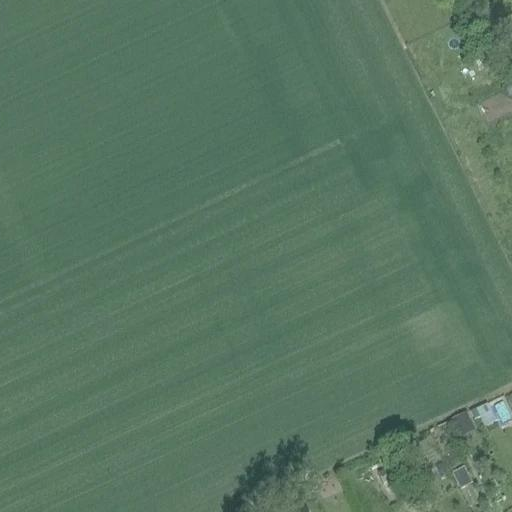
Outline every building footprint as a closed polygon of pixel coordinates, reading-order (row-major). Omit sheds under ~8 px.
[(495,423),(487,406),(476,411),(484,428),(495,423)] [(480,419),(476,411),(476,410),(470,413),(474,422),(480,419)] [(460,439),(475,431),(465,413),(450,421),(460,439)] [(460,490),(471,484),(463,468),(452,474),(460,490)] [(303,511),(300,503),(292,507),(294,511),(303,511)]
